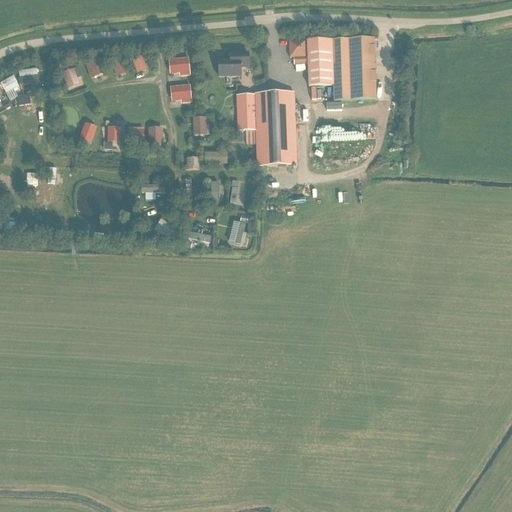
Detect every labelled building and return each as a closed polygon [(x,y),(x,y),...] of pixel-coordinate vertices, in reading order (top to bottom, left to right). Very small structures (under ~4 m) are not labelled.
[(332,40),(307,41),(310,87),(334,86),(332,40)] [(289,59),(293,59),(294,66),(306,65),(305,42),(289,42),(289,59)] [(335,104),(376,102),(375,42),(332,43),(335,104)] [(230,62),(218,62),(219,78),(241,77),(241,69),(249,69),(249,54),(230,55),(230,62)] [(143,58),(132,61),(137,78),(148,75),(143,58)] [(185,61),(167,63),(168,78),(186,77),(185,61)] [(121,62),(110,65),(116,82),(126,79),(121,62)] [(100,63),(90,66),(94,83),(105,81),(100,63)] [(71,72),(60,75),(66,92),(76,89),(71,72)] [(187,90),(169,91),(170,107),(188,105),(187,90)] [(237,132),(243,132),(255,132),(257,168),(297,167),(296,130),(294,94),(258,95),(258,96),(242,97),(236,97),(237,132)] [(204,122),(193,122),(194,140),(205,139),(204,122)] [(95,131),(85,127),(79,144),(89,147),(95,131)] [(145,141),(145,127),(129,127),(129,141),(145,141)] [(118,130),(107,131),(108,146),(119,145),(118,130)] [(160,131),(149,131),(149,146),(161,145),(160,131)] [(197,161),(185,162),(186,174),(197,173),(197,161)] [(48,182),(56,183),(58,167),(49,166),(48,182)] [(184,179),(184,194),(193,193),(192,178),(184,179)] [(236,203),(240,180),(233,179),(229,202),(236,203)] [(211,202),(219,202),(219,181),(211,181),(211,202)] [(166,184),(141,184),(141,192),(166,192),(166,184)] [(239,190),(237,203),(243,204),(245,191),(239,190)] [(1,232),(9,232),(10,214),(2,214),(1,232)] [(158,224),(176,235),(180,229),(161,218),(158,224)] [(245,245),(248,233),(244,232),(246,223),(233,220),(228,242),(245,245)] [(188,239),(210,242),(212,235),(189,232),(188,239)]
